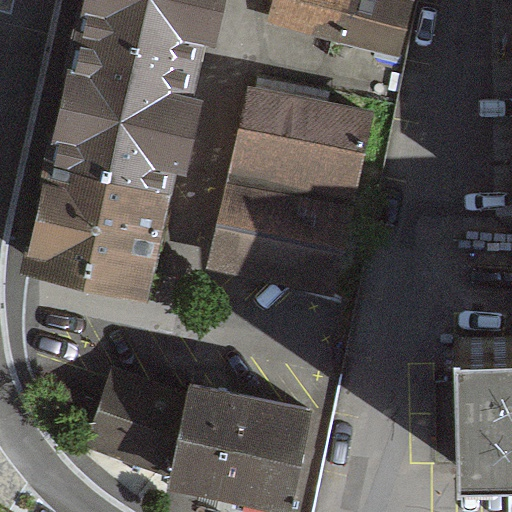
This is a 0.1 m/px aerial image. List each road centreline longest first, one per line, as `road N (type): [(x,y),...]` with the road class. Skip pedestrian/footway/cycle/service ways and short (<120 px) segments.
road 1 (residential): [(0,422),(47,482),(90,511)]
road 2 (residential): [(29,0),(0,118)]
